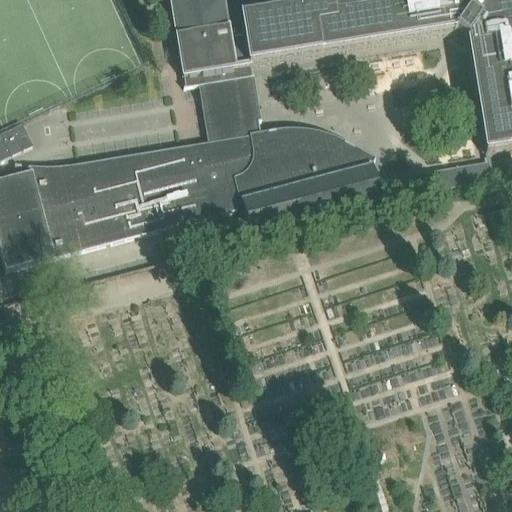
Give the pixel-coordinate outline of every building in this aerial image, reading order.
[(17,181),(0,185),(0,257),(5,275),(237,214),(236,208),(242,206),(251,244),(380,210),(370,172),(383,169),(350,149),(343,145),(335,142),(328,139),(320,136),(311,135),(303,133),(294,133),(285,133),(276,134),(267,136),(258,138),(249,140),(239,83),(253,80),(251,71),(379,49),(466,34),(468,49),(486,158),(511,154),(511,0),(384,0),(291,15),(268,19),(267,10),(256,11),(254,0),(169,0),(177,49),(183,82),(185,91),(183,91),(183,92),(200,89),(209,147),(74,169),(66,170),(59,171),(51,171),(43,171),(36,171),(28,170),(20,170),(14,168),(14,170),(17,181)] [(22,128),(0,138),(0,165),(33,151),(22,128)] [(349,346),(434,321),(411,241),(303,272),(308,289),(284,296),(288,308),(312,301),(317,316),(298,321),(303,336),(343,325),(349,346)] [(251,333),(270,403),(323,388),(319,373),(302,378),(287,323),(251,333)] [(45,330),(33,334),(42,359),(54,354),(45,330)]
